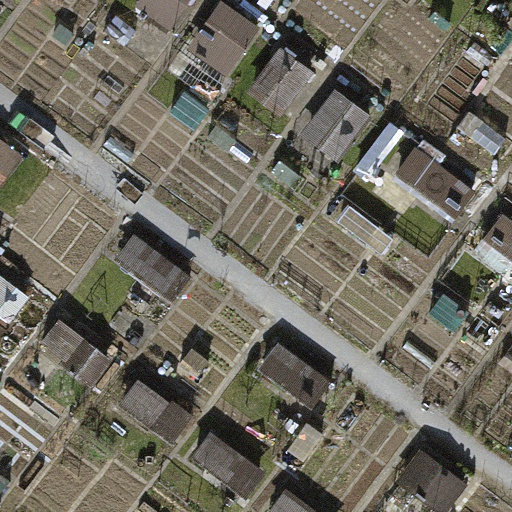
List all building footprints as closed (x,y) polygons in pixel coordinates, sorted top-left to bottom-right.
[(191,0),(140,0),(138,5),(171,28),(191,0)] [(263,29),(226,3),(194,47),(231,74),(263,29)] [(317,74),(284,51),(255,92),(287,115),(317,74)] [(375,117),(339,92),(309,133),(345,159),(375,117)] [(0,184),(21,155),(0,140),(0,184)] [(484,193),(420,147),(397,179),(461,225),(484,193)] [(396,235),(352,204),(343,217),(387,248),(396,235)] [(511,224),(498,214),(477,243),(511,268),(511,224)] [(132,233),(115,257),(168,295),(185,272),(132,233)] [(0,312),(12,321),(30,295),(0,273),(0,312)] [(39,357),(85,386),(107,356),(62,326),(39,357)] [(335,386),(279,346),(261,371),(317,411),(335,386)] [(187,415),(135,378),(116,405),(168,442),(187,415)] [(267,474),(215,437),(195,463),(248,501),(267,474)] [(449,511),(470,484),(419,448),(396,479),(442,511),(449,511)] [(313,511),(286,493),(272,511),(313,511)]
